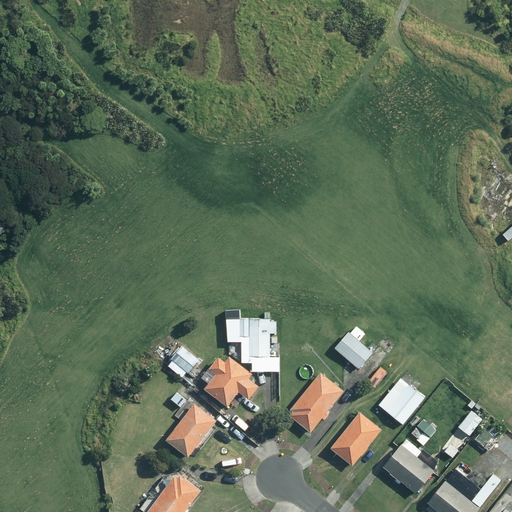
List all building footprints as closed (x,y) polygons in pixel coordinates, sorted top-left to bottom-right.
[(221,357),(217,354),(210,364),(221,372),(210,386),(234,405),(245,391),(255,398),(266,384),(256,376),(260,372),(256,369),(285,370),(285,354),(275,354),(275,341),(281,341),(281,319),(275,319),(275,316),(244,316),(243,327),(242,327),(242,330),(244,330),(244,334),(246,334),(246,361),(236,353),(232,358),(225,353),(221,357)] [(371,332),(361,322),(339,345),(363,368),(379,352),(365,338),(371,332)] [(187,343),(177,357),(193,369),(186,378),(198,387),(207,375),(201,371),(203,368),(199,365),(205,357),(187,343)] [(371,379),(378,385),(391,370),(384,364),(371,379)] [(335,411),(333,409),(349,389),(326,370),(293,410),(317,429),(328,416),(330,417),(335,411)] [(426,398),(412,386),(415,383),(404,374),(400,379),(401,380),(380,405),(404,425),(426,398)] [(433,399),(431,401),(444,412),(459,395),(447,383),(443,387),(441,385),(430,397),(433,399)] [(187,402),(174,392),(169,400),(181,410),(187,402)] [(169,439),(191,456),(219,418),(196,402),(169,439)] [(177,417),(166,407),(160,415),(171,424),(177,417)] [(445,446),(456,455),(487,418),(476,408),(445,446)] [(335,449),(356,466),(384,431),(363,414),(335,449)] [(441,429),(428,417),(422,424),(435,436),(441,429)] [(493,421),(479,437),(493,449),(507,433),(493,421)] [(420,425),(412,435),(418,441),(422,436),(426,440),(431,435),(420,425)] [(412,437),(390,462),(423,491),(445,466),(412,437)] [(463,462),(432,500),(447,511),(481,511),(508,480),(496,470),(487,482),(463,462)] [(192,511),(194,510),(191,508),(207,488),(183,470),(152,511),(153,511),(192,511)]
